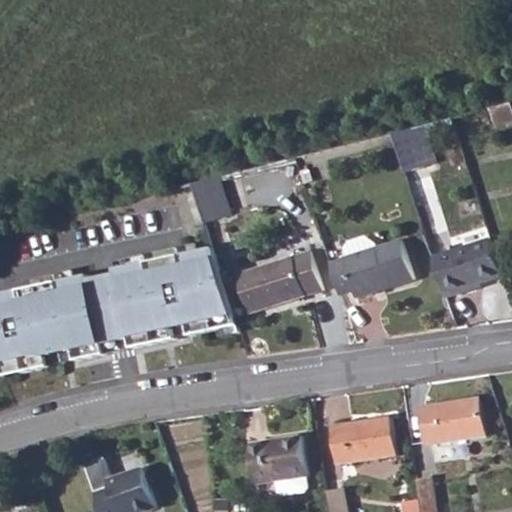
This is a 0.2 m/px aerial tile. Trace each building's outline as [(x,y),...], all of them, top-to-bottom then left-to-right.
[(511,105),(493,110),(497,124),(511,119),(511,105)] [(414,130),(393,135),(406,174),(426,167),(414,130)] [(222,176),(195,182),(208,222),(234,213),(222,176)] [(208,222),(195,182),(170,188),(184,230),(208,222)] [(489,238),(433,257),(446,298),(469,290),(467,286),(502,274),(489,238)] [(350,264),(333,269),(342,301),(357,296),(359,303),(417,284),(404,246),(380,254),(378,249),(368,242),(351,248),(347,254),(350,264)] [(238,321),(219,250),(118,273),(135,345),(238,321)] [(312,256),(242,276),(254,316),(324,296),(312,256)] [(135,345),(118,273),(0,299),(0,364),(4,374),(135,345)] [(450,402),(424,406),(430,444),(488,435),(482,397),(450,402)] [(392,417),(333,426),(338,463),(398,454),(392,417)] [(305,434),(252,442),(259,482),(278,479),(281,491),(285,495),(305,491),(309,486),(308,475),(311,474),(305,434)] [(110,486),(95,491),(102,511),(129,511),(134,510),(134,511),(140,511),(157,506),(142,467),(108,478),(110,486)] [(433,477),(418,479),(421,499),(423,511),(437,508),(433,477)] [(423,511),(421,499),(407,501),(408,511),(423,511)]
